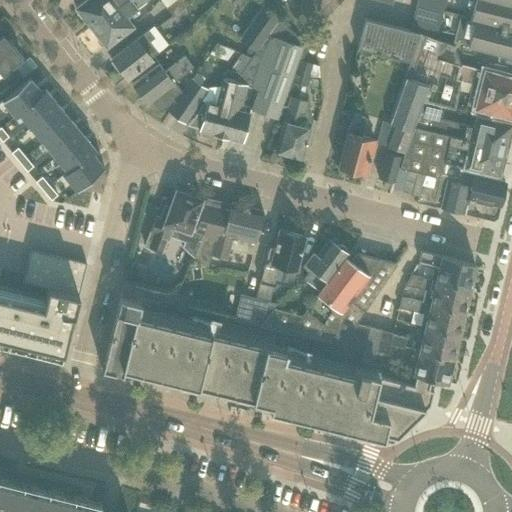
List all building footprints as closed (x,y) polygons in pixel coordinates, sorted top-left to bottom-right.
[(90,26),(123,0),(83,0),(75,6),(90,26)] [(148,0),(123,0),(90,26),(105,45),(121,33),(131,25),(126,18),(148,0)] [(191,2),(189,0),(174,0),(166,6),(173,16),(191,2)] [(441,13),(444,1),(440,0),(418,0),(417,7),(441,13)] [(511,0),(473,0),(468,20),(472,21),(466,44),(511,55),(511,0)] [(251,59),(280,18),(266,1),(239,39),(249,47),(243,55),(251,59)] [(438,25),(441,13),(417,7),(414,18),(438,25)] [(277,118),(302,46),(280,18),(251,59),(240,74),(234,82),(246,85),(257,89),(250,109),(277,118)] [(411,30),(419,32),(435,36),(438,25),(414,18),(411,30)] [(409,61),(418,34),(419,32),(411,30),(383,23),(364,19),(356,48),(409,61)] [(150,57),(157,51),(150,42),(154,38),(148,30),(135,40),(135,39),(111,57),(127,77),(151,58),(150,57)] [(2,35),(0,37),(0,90),(4,88),(19,75),(12,67),(22,59),(2,35)] [(306,87),(314,64),(316,61),(302,56),(293,82),(306,87)] [(181,91),(173,81),(191,67),(184,57),(165,72),(158,63),(132,84),(146,102),(150,99),(160,111),(174,100),(172,98),(181,91)] [(460,64),(454,83),(463,86),(457,110),(470,113),(471,110),(477,111),(478,107),(491,110),(510,115),(511,108),(511,77),(484,70),(460,64)] [(220,136),(234,82),(240,74),(225,70),(215,105),(204,102),(188,124),(199,127),(198,130),(200,131),(201,134),(211,137),(213,134),(220,136)] [(422,100),(427,84),(403,76),(387,121),(394,124),(411,130),(412,126),(422,100)] [(28,77),(1,100),(14,115),(15,116),(18,113),(18,112),(41,93),(41,92),(39,89),(28,77)] [(192,78),(180,96),(168,112),(183,123),(207,88),(192,78)] [(239,110),(242,99),(246,85),(234,82),(220,136),(242,141),(249,113),(239,110)] [(41,93),(18,112),(18,113),(30,127),(57,104),(45,90),(44,89),(41,92),(41,93)] [(289,96),(275,150),(301,157),(309,127),(299,124),(306,100),(289,96)] [(346,133),(337,166),(357,172),(362,169),(366,157),(368,158),(372,142),(373,139),(374,139),(378,123),(366,120),(371,105),(370,104),(353,100),(352,99),(343,132),(346,133)] [(472,127),(451,122),(441,119),(444,106),(422,100),(412,126),(447,135),(505,148),(511,123),(509,122),(509,123),(475,115),(472,127)] [(57,104),(30,127),(42,142),(70,119),(57,104)] [(70,119),(42,142),(55,157),(82,134),(70,119)] [(403,152),(411,130),(394,124),(387,144),(388,145),(387,146),(403,152)] [(441,160),(447,135),(412,126),(411,130),(403,152),(399,167),(409,170),(458,181),(457,187),(458,188),(457,194),(499,204),(505,181),(497,180),(498,174),(441,160)] [(82,134),(55,157),(66,170),(67,171),(91,152),(95,149),(94,149),(82,134)] [(498,174),(505,148),(447,135),(441,160),(498,174)] [(17,147),(11,152),(18,161),(25,156),(17,147)] [(66,170),(62,173),(63,174),(76,190),(103,167),(91,152),(67,171),(66,170)] [(398,156),(385,152),(378,177),(391,181),(398,156)] [(25,156),(18,161),(26,171),(32,165),(25,156)] [(457,187),(458,181),(409,170),(409,171),(408,171),(403,191),(417,195),(416,201),(453,210),(457,194),(458,188),(457,187)] [(41,176),(35,181),(43,190),(49,185),(41,176)] [(49,185),(43,190),(50,199),(57,194),(49,185)] [(204,235),(216,208),(204,205),(203,206),(199,204),(201,199),(176,190),(169,206),(164,204),(158,219),(154,217),(144,245),(162,252),(168,235),(184,241),(182,246),(193,256),(202,234),(204,235)] [(496,216),(499,204),(457,194),(453,210),(492,219),(496,216)] [(255,242),(258,230),(262,211),(230,202),(228,211),(216,208),(204,235),(202,234),(193,256),(206,269),(212,255),(226,259),(232,236),(255,242)] [(291,286),(295,270),(304,236),(279,229),(274,248),(268,246),(255,297),(240,293),(234,319),(259,325),(273,307),(277,303),(270,301),(275,282),(291,286)] [(319,290),(345,257),(348,253),(328,238),(316,255),(312,252),(302,266),(308,271),(303,278),(319,290)] [(0,295),(0,336),(62,352),(72,315),(73,315),(73,311),(71,311),(75,294),(80,275),(82,275),(86,262),(30,249),(22,281),(46,287),(42,306),(41,305),(0,295)] [(469,287),(474,264),(421,250),(418,261),(439,266),(435,279),(469,287)] [(341,345),(384,281),(396,263),(356,253),(350,261),(369,275),(341,312),(317,294),(301,315),(289,332),(315,339),(341,345)] [(341,312),(369,275),(350,261),(345,257),(319,290),(317,294),(341,312)] [(469,287),(435,279),(411,274),(405,285),(426,289),(423,301),(463,311),(469,287)] [(165,289),(123,278),(120,291),(162,301),(165,289)] [(413,383),(358,369),(303,356),(307,341),(226,321),(227,317),(162,301),(120,291),(101,369),(391,440),(429,403),(435,379),(415,375),(413,383)] [(457,335),(463,311),(423,301),(423,302),(401,297),(399,306),(423,312),(420,326),(457,335)] [(289,332),(301,315),(273,307),(259,325),(289,332)] [(363,350),(369,327),(357,324),(352,347),(363,350)] [(452,358),(457,335),(420,326),(417,336),(422,337),(418,350),(452,358)] [(375,351),(380,329),(369,327),(363,350),(361,361),(372,363),(375,351)] [(389,343),(391,333),(391,332),(380,329),(375,351),(386,353),(389,343)] [(403,347),(406,337),(391,333),(389,343),(394,344),(394,345),(403,347)] [(363,350),(352,347),(351,348),(341,345),(315,339),(313,349),(361,361),(363,350)] [(388,367),(394,345),(394,344),(389,343),(386,353),(375,351),(372,363),(388,367)] [(452,358),(418,350),(414,349),(411,359),(416,360),(413,374),(415,375),(435,379),(446,382),(452,358)] [(0,511),(98,511),(100,508),(0,483),(0,511)]
